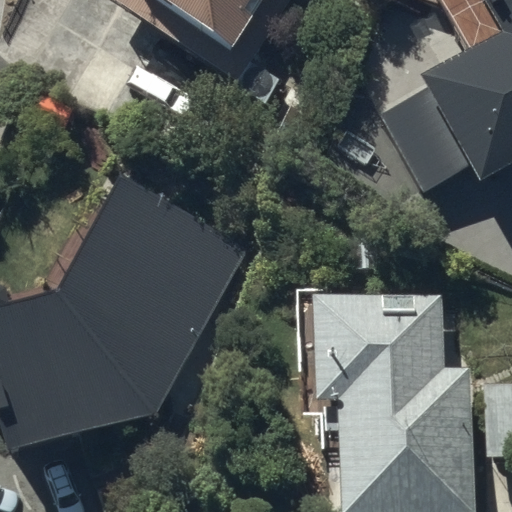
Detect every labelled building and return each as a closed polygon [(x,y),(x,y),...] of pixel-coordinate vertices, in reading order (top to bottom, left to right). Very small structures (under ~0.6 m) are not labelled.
[(238,110),(302,0),(121,0),(100,38),(117,48),(119,46),(201,93),(205,87),(220,95),(218,98),(238,110)] [(511,0),(474,0),(508,56),(384,128),(433,211),(471,189),(484,211),(511,194),(511,0)] [(0,341),(0,497),(1,500),(149,445),(245,269),(116,199),(52,318),(0,341)] [(335,511),(468,511),(462,389),(439,390),(435,318),(302,325),(308,442),(331,441),(335,511)] [(511,401),(481,402),(482,484),(511,483),(511,401)]
